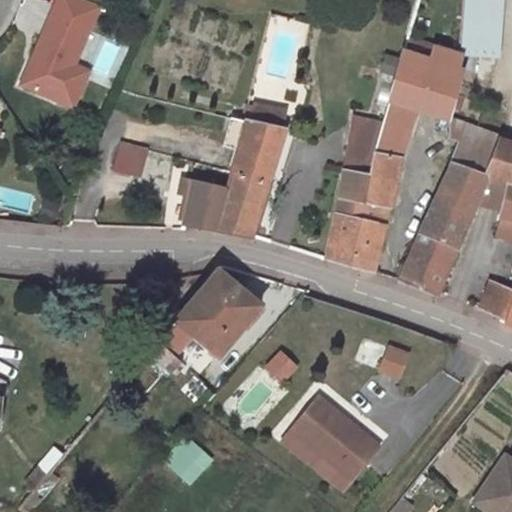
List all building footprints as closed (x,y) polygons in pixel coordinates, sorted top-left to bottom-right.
[(497,56),(501,0),(462,0),(459,54),(497,56)] [(54,8),(20,85),(57,101),(68,75),(83,82),(87,72),(72,65),(90,25),(54,8)] [(429,60),(433,46),(407,39),(403,52),(429,60)] [(459,54),(433,46),(429,60),(433,61),(418,109),(448,119),(448,118),(459,83),(460,54),(459,54)] [(403,52),(382,124),(375,151),(370,176),(344,171),(338,198),(361,203),(357,220),(334,216),(325,260),(327,261),(327,262),(353,268),(373,272),(394,182),(406,128),(417,109),(418,109),(433,61),(429,60),(403,52)] [(68,75),(57,101),(71,107),(83,82),(68,75)] [(116,83),(103,78),(96,95),(109,100),(116,83)] [(251,237),(284,130),(282,130),(287,110),(252,103),(249,123),(247,122),(240,146),(228,189),(224,202),(190,195),(184,224),(251,237)] [(224,142),(240,146),(247,122),(231,118),(224,142)] [(482,129),(448,118),(448,119),(449,120),(449,139),(458,142),(477,147),(481,133),(482,129)] [(481,133),(477,147),(467,170),(486,178),(493,160),(502,139),(481,133)] [(475,202),(501,209),(507,185),(511,186),(511,142),(502,139),(493,160),(486,178),(475,202)] [(477,147),(458,142),(448,166),(451,167),(466,173),(467,170),(477,147)] [(120,143),(113,170),(128,174),(128,171),(134,172),(140,148),(120,143)] [(343,170),(344,171),(370,176),(375,151),(349,145),(343,170)] [(466,173),(451,167),(436,200),(421,232),(400,280),(437,296),(450,262),(475,202),(486,178),(467,170),(466,173)] [(182,179),(181,188),(191,190),(190,195),(224,202),(228,189),(182,179)] [(511,186),(507,185),(501,209),(500,216),(501,216),(497,235),(511,238),(511,186)] [(361,203),(338,198),(334,216),(357,220),(361,203)] [(260,305),(217,270),(175,320),(197,339),(218,356),(260,305)] [(511,287),(488,277),(476,305),(503,317),(511,294),(511,287)] [(175,321),(166,333),(187,352),(197,339),(175,321)] [(166,333),(157,343),(179,362),(181,363),(189,354),(187,352),(166,333)] [(157,343),(149,353),(170,371),(179,362),(157,343)] [(406,354),(388,347),(379,370),(397,377),(406,354)] [(285,378),(297,363),(279,350),(268,364),(285,378)] [(195,375),(182,392),(196,404),(210,388),(195,375)] [(317,397),(291,429),(351,479),(378,447),(317,397)] [(291,429),(281,441),(342,491),(351,479),(291,429)] [(190,485),(213,458),(191,439),(168,465),(190,485)] [(511,511),(511,462),(505,458),(475,501),(491,511),(511,511)] [(47,475),(37,467),(24,482),(34,490),(47,475)] [(47,475),(34,490),(20,508),(19,509),(27,511),(30,511),(59,478),(50,471),(47,475)] [(408,511),(413,507),(401,497),(389,511),(408,511)]
